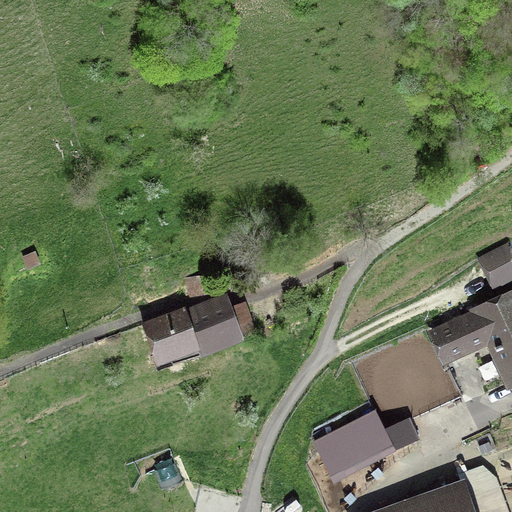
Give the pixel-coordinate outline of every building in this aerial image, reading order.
[(489,275),(511,262),(511,255),(507,246),(481,259),(489,275)] [(192,293),(216,290),(213,272),(190,276),(192,293)] [(490,337),(510,380),(511,378),(511,297),(434,333),(445,357),(490,337)] [(185,309),(144,325),(158,368),(202,355),(242,338),(230,304),(190,319),(185,309)] [(392,447),(378,419),(324,444),(338,473),(392,447)] [(471,511),(467,499),(429,511),(471,511)]
